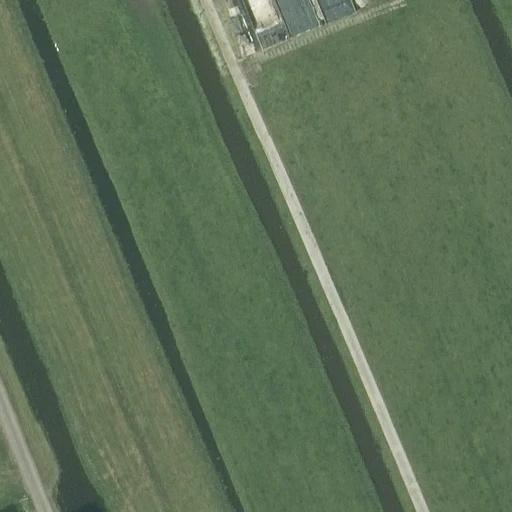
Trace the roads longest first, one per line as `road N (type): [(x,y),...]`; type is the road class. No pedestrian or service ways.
road 1 (track): [(421,511),(206,0)]
road 2 (track): [(168,413),(2,0)]
